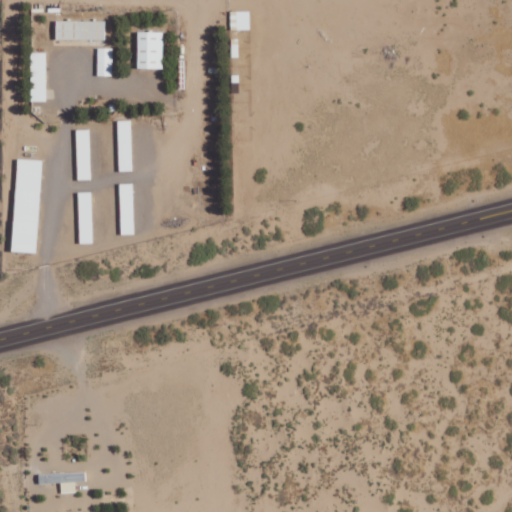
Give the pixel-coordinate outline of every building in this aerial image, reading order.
[(251,29),(250,11),(230,11),(231,30),(251,29)] [(56,39),(105,39),(105,21),(56,20),(56,39)] [(138,68),(163,68),(163,31),(138,31),(138,68)] [(113,48),(97,48),(97,75),(113,75),(113,48)] [(47,101),(46,52),(31,52),(31,101),(47,101)] [(131,120),(118,120),(119,170),(133,170),(131,120)] [(90,129),(77,129),(78,179),(91,179),(90,129)] [(13,251),(38,253),(42,160),(18,158),(13,251)] [(122,234),(135,233),(133,183),(120,184),(122,234)] [(92,192),(78,192),(80,243),(94,243),(92,192)] [(62,492),(76,492),(76,481),(86,481),(85,471),(39,473),(40,483),(61,482),(62,492)]
